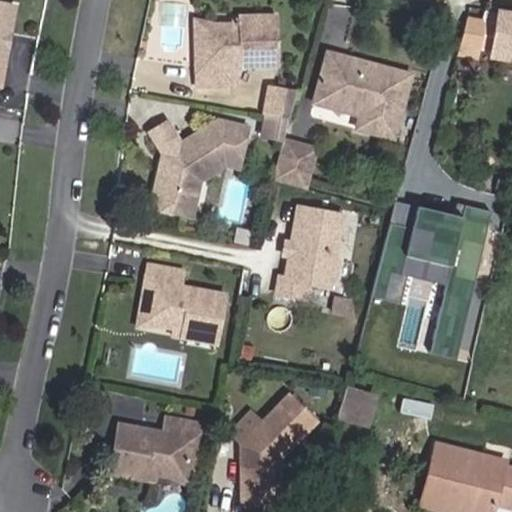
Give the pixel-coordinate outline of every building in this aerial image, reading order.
[(0,82),(14,7),(0,4),(0,82)] [(511,54),(511,14),(497,12),(491,51),(511,54)] [(277,67),(276,15),(240,16),(240,24),(215,25),(200,41),(201,67),(195,67),(196,88),(238,87),(237,68),(277,67)] [(200,41),(215,25),(193,19),(195,67),(201,67),(200,41)] [(474,50),(477,29),(464,27),(461,48),(474,50)] [(473,57),(474,50),(461,48),(460,55),(473,57)] [(511,54),(491,51),(489,58),(511,61),(511,54)] [(392,139),(410,76),(327,53),(315,95),(362,108),(359,116),(356,129),(392,139)] [(287,120),(295,91),(268,86),(263,116),(287,120)] [(362,108),(315,95),(313,104),(359,116),(362,108)] [(199,181),(224,165),(237,168),(246,128),(217,121),(180,144),(167,123),(150,134),(163,154),(150,207),(184,215),(190,186),(199,181)] [(314,150),(281,141),(280,145),(313,155),(314,150)] [(303,190),(313,155),(280,145),(270,180),(303,190)] [(191,217),(199,181),(190,186),(184,215),(191,217)] [(391,224),(374,298),(384,300),(390,272),(401,275),(405,257),(451,268),(431,356),(459,362),(493,211),(463,204),(461,215),(417,205),(412,229),(391,224)] [(337,262),(334,257),(342,216),(297,208),(291,244),(289,256),(285,279),(278,278),(276,294),(302,299),(305,283),(329,288),(330,281),(334,278),(337,262)] [(289,256),(291,244),(285,243),(282,255),(289,256)] [(216,344),(225,295),(181,287),(183,272),(147,266),(144,282),(150,283),(145,308),(158,326),(173,329),(181,330),(180,338),(216,344)] [(158,326),(145,308),(150,283),(144,282),(136,328),(158,326)] [(346,316),(349,301),(333,298),(330,313),(346,316)] [(180,338),(181,330),(173,329),(171,336),(180,338)] [(366,426),(375,397),(345,388),(336,418),(366,426)] [(279,489),(279,460),(316,422),(288,395),(260,424),(250,414),(231,434),(245,448),(245,454),(241,458),(242,489),(279,489)] [(188,466),(193,440),(198,442),(201,426),(165,419),(163,433),(118,425),(109,474),(145,481),(146,474),(155,475),(170,478),(188,466)] [(193,440),(188,466),(170,478),(190,487),(198,442),(193,440)] [(511,509),(511,472),(503,470),(489,467),(487,474),(480,472),(484,457),(436,445),(420,506),(443,511),(492,511),(494,505),(511,509)] [(503,470),(505,463),(484,457),(480,472),(487,474),(489,467),(503,470)] [(155,475),(146,474),(145,481),(154,483),(155,475)] [(280,502),(279,489),(242,489),(242,502),(280,502)]
